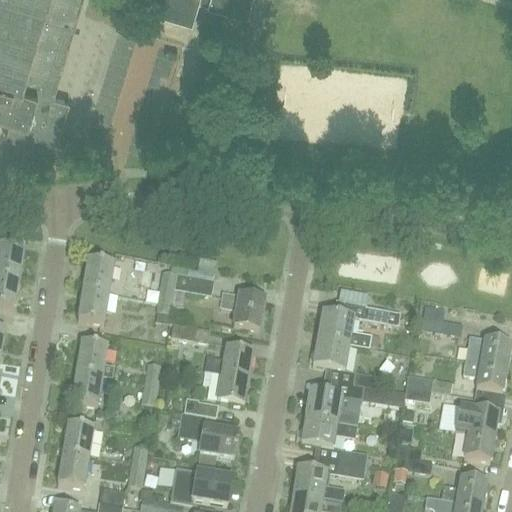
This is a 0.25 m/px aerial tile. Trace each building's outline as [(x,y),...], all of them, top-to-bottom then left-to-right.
[(0,0),(0,117),(10,121),(8,129),(34,137),(37,129),(59,135),(69,102),(53,97),(77,19),(82,0),(0,0)] [(159,0),(159,3),(199,14),(202,0),(236,0),(241,1),(241,0),(159,0)] [(366,46),(381,0),(360,0),(347,40),(366,46)] [(327,101),(320,132),(443,159),(451,125),(442,123),(446,106),(474,112),(484,63),(493,65),(501,30),(468,23),(467,30),(414,19),(407,53),(385,49),(380,69),(359,65),(358,72),(325,65),(318,99),(327,101)] [(266,36),(260,64),(294,72),(301,44),(266,36)] [(0,248),(0,279),(19,283),(24,253),(0,248)] [(88,263),(83,294),(109,298),(114,268),(88,263)] [(199,264),(196,276),(213,279),(215,267),(199,264)] [(177,278),(186,280),(187,276),(188,269),(164,265),(162,276),(161,276),(157,307),(171,309),(172,304),(177,278)] [(212,285),(213,284),(186,280),(177,278),(172,304),(177,305),(178,295),(211,301),(214,285),(212,285)] [(0,311),(13,313),(19,283),(0,279),(0,311)] [(103,329),(109,298),(83,294),(78,325),(103,329)] [(258,335),(264,304),(239,299),(238,301),(222,298),(220,312),(236,315),(233,330),(258,335)] [(169,319),(171,309),(157,307),(155,316),(156,316),(155,324),(168,326),(169,318),(169,319)] [(399,318),(366,312),(363,325),(397,331),(399,318)] [(350,336),(352,323),(353,322),(342,320),(322,317),(318,342),(369,351),(369,349),(373,349),(375,341),(371,340),(350,336)] [(462,329),(417,321),(417,325),(415,333),(416,333),(430,335),(460,341),(462,329)] [(170,342),(207,349),(210,335),(172,328),(170,342)] [(426,359),(430,335),(416,333),(412,357),(426,359)] [(510,347),(468,340),(464,364),(506,371),(510,347)] [(344,375),(348,350),(368,353),(369,351),(318,342),(313,370),(344,375)] [(81,347),(77,373),(113,379),(114,372),(103,371),(107,351),(81,347)] [(224,352),(222,365),(206,362),(204,376),(248,384),(252,357),(224,352)] [(502,397),(506,371),(464,364),(462,379),(477,381),(475,392),(502,397)] [(147,368),(144,384),(158,386),(161,371),(159,370),(147,368)] [(112,385),(113,379),(77,373),(71,408),(96,412),(101,383),(112,385)] [(243,410),(248,384),(204,376),(204,377),(220,380),(216,406),(243,410)] [(354,377),(352,388),(377,392),(379,381),(354,377)] [(408,380),(406,390),(450,398),(452,387),(433,384),(408,380)] [(154,411),(157,391),(158,386),(144,384),(140,408),(154,411)] [(360,404),(375,406),(377,392),(352,388),(342,387),(340,400),(309,395),(305,421),(356,430),(360,404)] [(450,398),(406,390),(405,397),(404,403),(429,407),(431,396),(450,398)] [(186,403),(184,416),(215,422),(217,410),(198,407),(198,405),(186,403)] [(493,443),(498,417),(459,410),(454,436),(467,439),(493,443)] [(204,432),(205,422),(206,421),(215,422),(184,416),(183,419),(181,418),(181,417),(174,415),(174,416),(172,423),(179,425),(177,441),(201,445),(198,459),(197,468),(214,471),(216,462),(232,465),(237,437),(204,432)] [(354,441),(356,430),(305,421),(301,448),(332,453),(334,438),(354,441)] [(67,429),(62,459),(88,463),(93,433),(67,429)] [(489,466),(493,443),(467,439),(463,462),(489,466)] [(419,464),(421,454),(396,449),(395,459),(419,464)] [(133,450),(130,469),(145,471),(146,460),(147,452),(133,450)] [(341,455),(340,466),(370,471),(371,463),(366,462),(367,459),(341,455)] [(83,493),(88,463),(62,459),(57,489),(83,493)] [(419,465),(419,464),(395,459),(392,473),(392,476),(391,485),(403,487),(403,482),(405,475),(430,479),(431,467),(419,465)] [(368,482),(370,471),(340,466),(338,480),(363,484),(363,481),(368,482)] [(142,492),(145,471),(130,469),(127,490),(142,492)] [(297,472),(293,498),(343,505),(344,494),(324,491),(326,477),(297,472)] [(226,510),(231,483),(175,473),(169,506),(190,509),(191,504),(226,510)] [(443,489),(440,503),(482,510),(486,486),(460,481),(459,491),(443,489)] [(101,493),(99,507),(122,511),(124,497),(101,493)] [(387,505),(385,511),(402,511),(404,500),(401,499),(389,496),(387,505)] [(339,511),(340,507),(342,507),(343,505),(293,498),(290,511),(339,511)] [(141,502),(139,511),(183,511),(184,510),(141,502)] [(481,511),(482,510),(440,503),(440,504),(429,502),(426,511),(481,511)]
